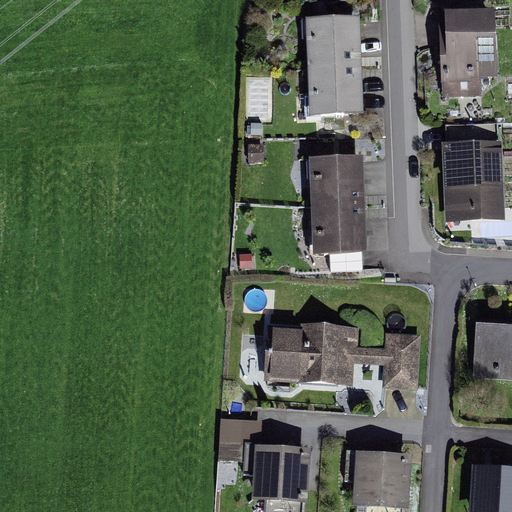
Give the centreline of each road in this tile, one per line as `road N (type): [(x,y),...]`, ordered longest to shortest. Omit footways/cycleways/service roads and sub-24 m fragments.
road 1 (residential): [(397,0),(409,253),(448,270)]
road 2 (residential): [(448,270),(431,511)]
